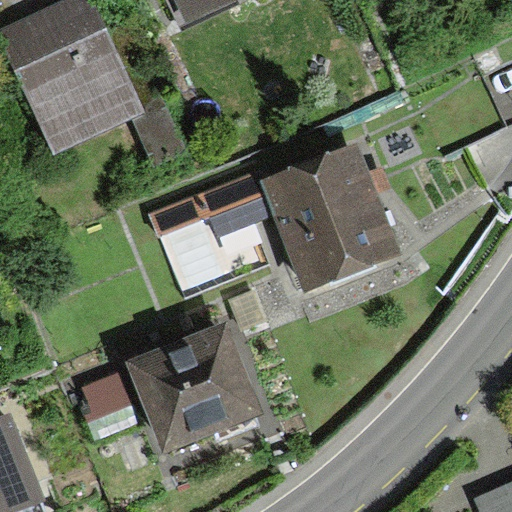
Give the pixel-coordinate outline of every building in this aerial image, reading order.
[(75,0),(42,15),(0,34),(0,45),(54,162),(134,125),(147,120),(107,35),(91,0),(75,0)] [(172,0),(188,34),(258,0),(172,0)] [(127,26),(107,35),(147,120),(134,125),(154,169),(186,154),(127,26)] [(430,102),(454,158),(511,132),(511,113),(494,74),(430,102)] [(359,150),(261,188),(305,302),(404,264),(387,220),(359,150)] [(227,331),(127,371),(164,464),(264,425),(227,331)] [(133,407),(120,377),(84,393),(96,423),(133,407)] [(13,424),(0,428),(0,511),(41,511),(46,511),(19,438),(13,424)] [(511,511),(511,483),(473,501),(477,511),(511,511)]
